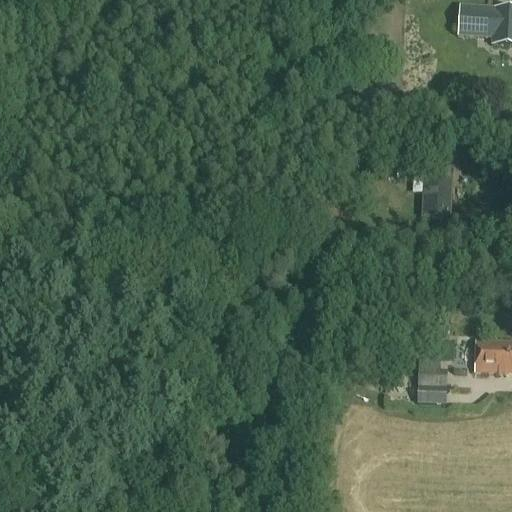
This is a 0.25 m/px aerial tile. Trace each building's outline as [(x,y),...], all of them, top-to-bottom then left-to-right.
[(511,11),(487,10),(485,47),(511,48),(511,11)] [(429,101),(427,118),(441,120),(442,102),(429,101)] [(424,181),(422,220),(450,221),(452,182),(424,181)] [(426,240),(405,239),(405,247),(426,248),(426,240)] [(511,376),(511,343),(475,342),(474,375),(511,376)] [(445,407),(446,393),(446,373),(438,373),(439,363),(418,362),(417,407),(445,407)] [(397,368),(377,367),(377,387),(397,388),(397,368)]
